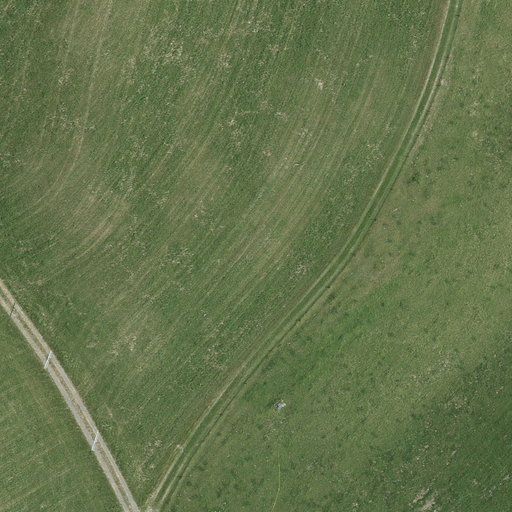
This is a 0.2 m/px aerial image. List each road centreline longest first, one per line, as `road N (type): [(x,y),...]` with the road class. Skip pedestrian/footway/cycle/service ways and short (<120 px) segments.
road 1 (track): [(153,511),(231,391),(373,209),(412,134),(454,4)]
road 2 (track): [(133,511),(88,420),(0,291)]
